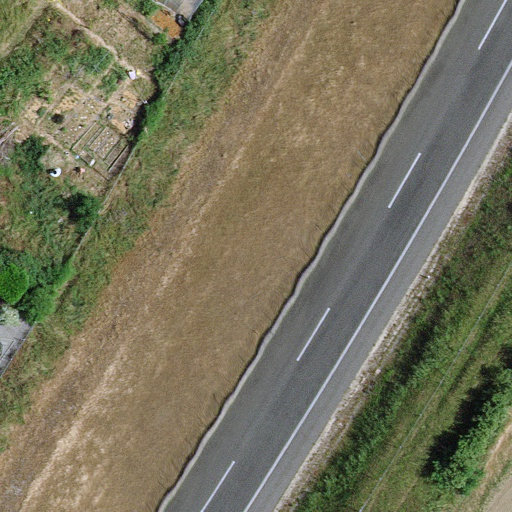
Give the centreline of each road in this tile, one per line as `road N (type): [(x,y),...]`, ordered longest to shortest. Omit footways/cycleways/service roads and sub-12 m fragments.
road 1 (track): [(0,511),(119,347),(308,0)]
road 2 (motorway): [(386,0),(79,511)]
road 3 (motorway): [(204,511),(371,244),(508,0)]
